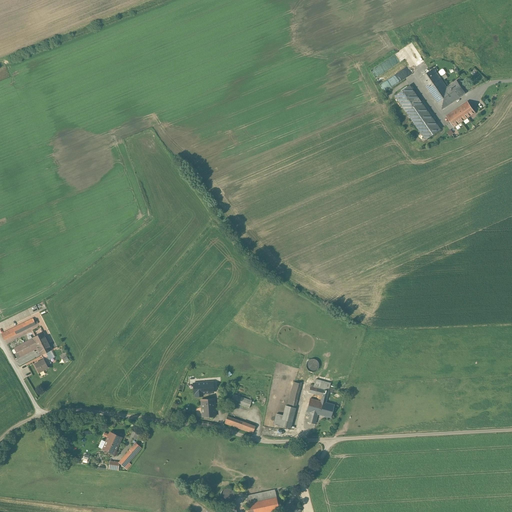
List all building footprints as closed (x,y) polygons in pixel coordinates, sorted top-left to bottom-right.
[(434,68),(420,78),(441,109),(466,92),(457,80),(447,87),(434,68)] [(411,83),(393,94),(423,144),(441,133),(411,83)] [(467,101),(460,106),(468,118),(475,113),(467,101)] [(460,106),(453,111),(462,122),(468,118),(460,106)] [(453,111),(447,115),(455,127),(462,122),(453,111)] [(35,325),(32,318),(1,333),(4,340),(35,325)] [(52,350),(44,332),(13,347),(18,358),(38,349),(41,355),(52,350)] [(48,368),(44,359),(34,364),(39,373),(48,368)] [(195,379),(196,397),(205,396),(205,393),(217,392),(216,378),(195,379)] [(321,402),(327,403),(331,384),(316,381),(315,386),(312,385),(310,393),(322,396),(321,402)] [(291,429),(301,384),(292,382),(284,415),(277,414),(274,425),(291,429)] [(235,395),(233,402),(250,408),(252,401),(235,395)] [(216,416),(215,398),(201,400),(202,418),(216,416)] [(321,402),(311,399),(306,416),(309,417),(308,422),(317,424),(319,414),(331,417),(335,405),(327,403),(321,402)] [(228,416),(225,423),(253,433),(255,426),(228,416)] [(114,454),(121,437),(109,432),(102,449),(114,454)] [(141,447),(136,443),(119,463),(124,467),(141,447)] [(246,496),(249,511),(265,511),(279,509),(275,490),(246,496)] [(286,511),(300,511),(302,510),(293,503),(286,511)]
